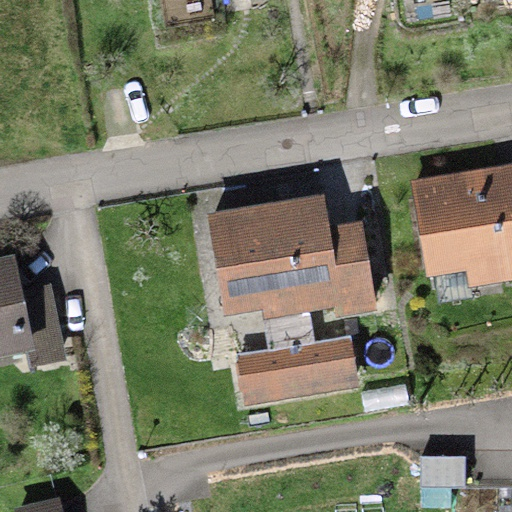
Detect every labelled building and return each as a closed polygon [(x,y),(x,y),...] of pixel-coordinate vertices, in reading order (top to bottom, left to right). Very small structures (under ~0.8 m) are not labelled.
[(511,166),(411,182),(425,278),(465,271),(468,286),(511,279),(511,166)] [(207,213),(223,316),(262,310),(264,320),(339,309),(340,315),(375,310),(361,223),(329,228),(324,196),(207,213)] [(16,256),(0,259),(0,358),(26,353),(29,368),(64,361),(48,286),(23,291),(16,256)] [(349,337),(236,355),(244,405),(357,387),(349,337)] [(465,457),(419,456),(418,487),(464,489),(465,457)] [(62,511),(60,499),(15,508),(15,511),(62,511)]
